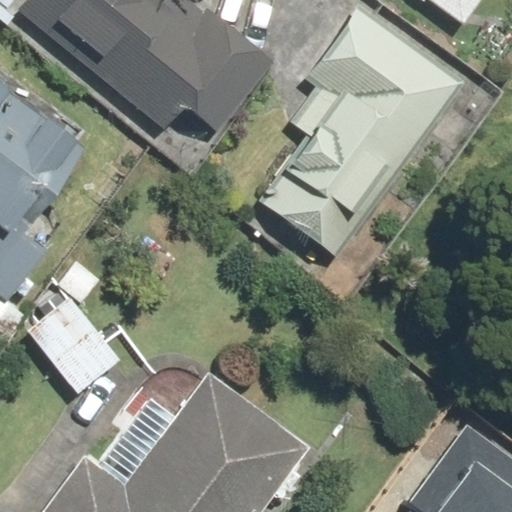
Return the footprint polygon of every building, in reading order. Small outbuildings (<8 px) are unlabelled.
[(29,0),(18,14),(180,155),(263,60),(193,0),(29,0)] [(425,0),(463,28),(483,0),(425,0)] [(458,81),(350,8),(308,69),(332,85),(249,207),(334,264),(458,81)] [(0,290),(4,293),(44,243),(12,218),(37,186),(51,197),(93,144),(0,69),(0,290)] [(66,298),(20,334),(71,400),(117,364),(66,298)] [(88,447),(39,511),(251,511),(299,447),(200,374),(126,474),(88,447)] [(511,511),(511,455),(470,426),(412,506),(420,511),(511,511)]
